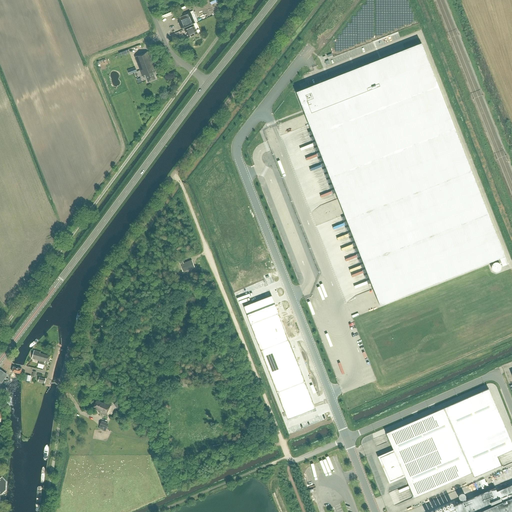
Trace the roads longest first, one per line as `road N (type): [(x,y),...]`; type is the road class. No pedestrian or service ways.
road 1 (unclassified): [(346,438),(236,151),(310,46)]
road 2 (unclassified): [(77,343),(97,277),(306,0)]
road 3 (unknown): [(6,311),(125,152),(93,59),(160,33)]
road 4 (secondary): [(0,359),(208,82)]
road 5 (track): [(291,462),(174,172)]
road 6 (unclassified): [(346,438),(497,373)]
